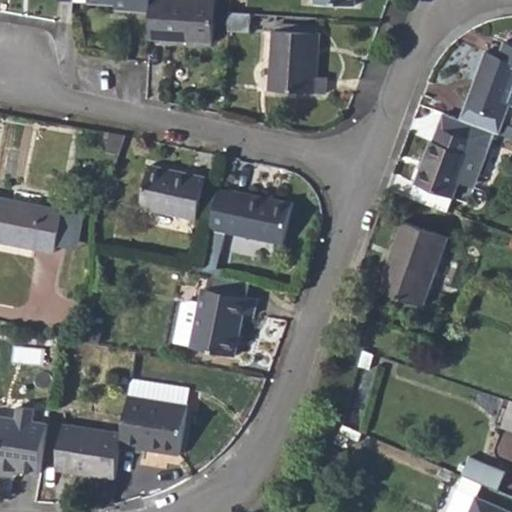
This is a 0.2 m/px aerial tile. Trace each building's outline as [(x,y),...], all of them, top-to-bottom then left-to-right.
[(149,0),(149,4),(147,39),(211,43),(213,0),(211,0),(149,0)] [(313,0),(313,8),(354,10),(354,0),(313,0)] [(272,35),(268,95),(322,98),(323,83),(314,82),(317,38),(272,35)] [(480,58),(463,110),(501,123),(506,109),(511,110),(511,50),(502,47),(496,63),(480,58)] [(463,110),(457,126),(493,138),(496,139),(501,123),(463,110)] [(441,121),(437,135),(441,137),(447,122),(441,121)] [(441,137),(437,135),(431,149),(427,148),(411,190),(417,192),(465,211),(472,195),(478,197),(491,189),(496,174),(508,143),(496,139),(493,138),(457,126),(447,122),(441,137)] [(146,165),(137,207),(193,219),(202,178),(146,165)] [(491,189),(478,197),(486,200),(491,189)] [(216,190),(210,214),(224,218),(222,233),(276,246),(286,205),(231,192),(230,194),(216,190)] [(0,199),(0,241),(53,252),(54,246),(61,211),(0,199)] [(83,215),(61,211),(54,246),(76,250),(83,215)] [(210,214),(202,251),(216,254),(222,233),(224,218),(210,214)] [(382,276),(377,293),(422,309),(445,240),(399,224),(393,245),(396,246),(386,277),(382,276)] [(451,281),(458,260),(445,255),(438,277),(451,281)] [(199,266),(197,274),(204,275),(218,278),(219,270),(199,266)] [(204,275),(201,290),(242,299),(245,284),(218,278),(204,275)] [(185,345),(185,347),(229,356),(238,315),(248,317),(252,301),(242,299),(201,290),(198,289),(194,303),(187,302),(178,303),(169,341),(185,345)] [(77,324),(72,339),(87,342),(90,330),(84,329),(83,325),(77,324)] [(115,430),(113,445),(134,448),(135,445),(170,450),(174,448),(182,385),(122,377),(115,430)] [(511,400),(502,398),(495,420),(511,426),(511,400)] [(36,469),(43,420),(28,418),(30,406),(14,404),(12,416),(0,414),(0,464),(12,466),(36,469)] [(50,469),(109,476),(113,445),(115,430),(56,423),(50,469)] [(0,470),(12,472),(12,466),(0,464),(0,470)] [(509,511),(457,491),(448,511),(509,511)]
